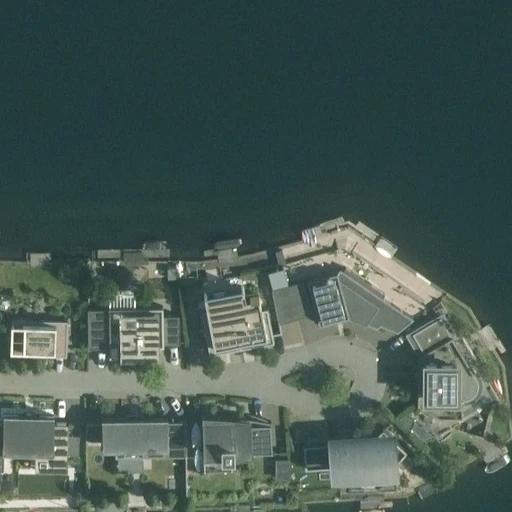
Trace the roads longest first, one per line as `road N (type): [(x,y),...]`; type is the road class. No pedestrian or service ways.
road 1 (residential): [(0,379),(241,379)]
road 2 (residential): [(241,379),(346,409),(363,399),(370,381),(351,351),(333,350)]
